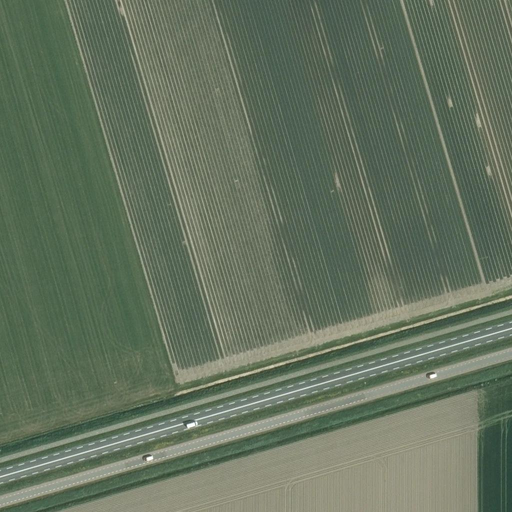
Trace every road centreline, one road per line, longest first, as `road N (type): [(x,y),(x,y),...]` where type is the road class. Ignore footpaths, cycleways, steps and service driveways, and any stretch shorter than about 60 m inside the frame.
road 1 (unclassified): [(0,502),(511,353)]
road 2 (primary): [(511,328),(0,477)]
